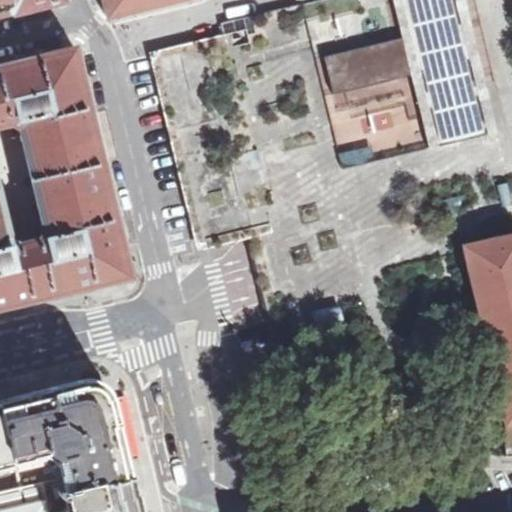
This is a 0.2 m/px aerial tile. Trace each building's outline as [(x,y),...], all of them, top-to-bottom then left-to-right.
[(0,0),(0,12),(13,10),(14,12),(62,0),(0,0)] [(102,0),(107,16),(109,18),(139,10),(170,3),(169,0),(102,0)] [(205,239),(247,229),(253,251),(260,280),(279,358),(303,352),(334,345),(334,347),(344,345),(346,351),(372,345),(367,323),(386,319),(405,314),(399,291),(469,273),(463,245),(511,233),(511,51),(499,0),(316,0),(301,4),(274,10),(221,23),(224,35),(225,34),(228,44),(161,60),(205,239)] [(0,307),(52,295),(53,296),(131,277),(97,140),(75,47),(38,56),(38,57),(0,65),(0,307)] [(511,233),(463,245),(469,273),(505,426),(506,457),(511,456),(511,233)] [(47,456),(55,461),(56,462),(63,491),(64,494),(66,494),(130,478),(110,393),(109,393),(107,389),(105,386),(103,383),(100,381),(97,380),(94,380),(90,380),(87,380),(87,379),(0,401),(0,413),(14,466),(15,466),(14,464),(47,456)] [(0,413),(0,469),(14,466),(0,413)] [(138,511),(130,478),(66,494),(68,498),(71,511),(69,511),(48,511),(41,484),(0,494),(0,511),(138,511)] [(62,500),(68,498),(66,494),(64,494),(63,491),(58,492),(59,497),(61,496),(62,500)]
